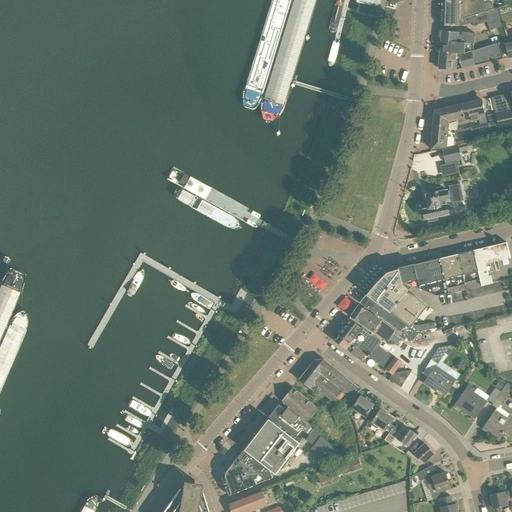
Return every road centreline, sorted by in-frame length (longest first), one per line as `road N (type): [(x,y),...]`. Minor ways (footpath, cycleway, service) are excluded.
road 1 (residential): [(470,470),(453,440),(303,331)]
road 2 (unclassified): [(191,458),(303,331)]
road 3 (unclassified): [(375,251),(416,87)]
road 4 (residential): [(375,251),(400,255),(511,229)]
